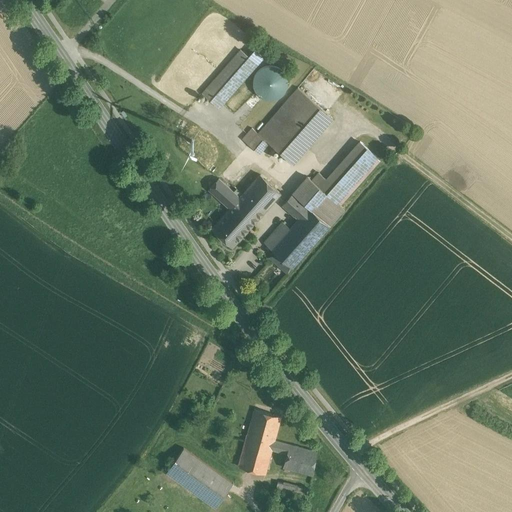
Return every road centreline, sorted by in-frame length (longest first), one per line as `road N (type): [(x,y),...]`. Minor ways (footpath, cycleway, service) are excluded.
road 1 (secondary): [(362,469),(216,284),(23,0)]
road 2 (track): [(406,153),(511,234)]
